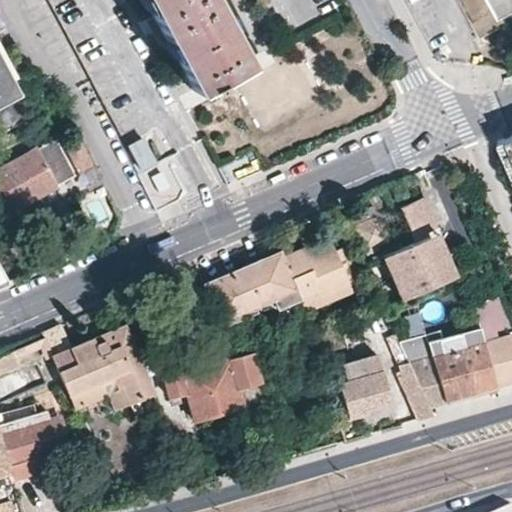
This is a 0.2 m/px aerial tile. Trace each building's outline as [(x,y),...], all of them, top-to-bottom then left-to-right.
[(210,0),(143,0),(192,89),(203,82),(206,86),(214,81),(213,77),(243,61),(210,0)] [(504,22),(494,4),(492,0),(458,0),(477,36),(504,22)] [(265,129),(317,101),(293,55),(240,83),(265,129)] [(0,60),(0,131),(33,113),(36,111),(24,89),(17,92),(0,60)] [(511,174),(511,147),(507,137),(497,140),(511,175),(511,174)] [(77,138),(64,146),(77,173),(91,165),(82,148),(77,138)] [(141,138),(127,145),(139,169),(152,163),(154,161),(141,138)] [(0,167),(0,214),(37,194),(74,175),(54,139),(0,167)] [(445,226),(431,195),(403,208),(418,242),(434,235),(433,232),(445,226)] [(394,243),(381,214),(356,225),(369,255),(394,243)] [(341,231),(205,278),(220,322),(300,294),(305,310),(362,290),(341,231)] [(462,274),(443,231),(434,235),(453,278),(462,274)] [(453,278),(434,235),(418,242),(396,252),(415,295),(453,278)] [(415,295),(396,252),(387,256),(406,299),(415,295)] [(67,393),(88,384),(115,374),(116,374),(128,402),(151,392),(140,360),(123,323),(52,354),(50,355),(67,393)] [(426,340),(431,354),(483,339),(478,325),(426,340)] [(495,380),(496,384),(511,379),(511,330),(483,339),(489,358),(495,380)] [(11,349),(14,357),(39,347),(44,357),(50,355),(52,354),(43,336),(11,349)] [(495,380),(489,358),(483,339),(431,354),(406,361),(422,393),(427,404),(496,384),(495,380)] [(184,392),(193,421),(248,405),(243,387),(264,381),(254,345),(162,370),(169,396),(184,392)] [(378,363),(376,353),(339,363),(344,380),(336,382),(342,403),(347,416),(367,411),(374,409),(389,405),(390,402),(387,393),(379,367),(378,363)] [(39,411),(34,412),(46,452),(66,446),(57,416),(49,419),(45,408),(39,411)] [(0,449),(5,465),(20,461),(46,452),(34,412),(1,422),(0,417),(0,449)] [(5,465),(0,449),(0,511),(18,511),(10,485),(6,471),(5,465)]
